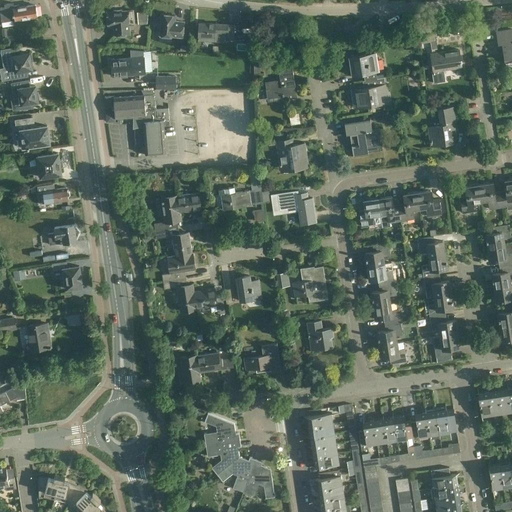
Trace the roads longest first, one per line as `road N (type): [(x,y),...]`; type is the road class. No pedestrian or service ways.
road 1 (primary): [(123,406),(118,323),(68,0)]
road 2 (residential): [(196,0),(328,12),(509,0)]
road 3 (residential): [(493,160),(363,179),(339,192)]
road 4 (residential): [(480,511),(458,373)]
road 5 (residential): [(341,252),(363,388)]
road 6 (residential): [(339,192),(311,59)]
road 7 (residential): [(477,371),(460,238)]
road 8 (residential): [(493,160),(474,38)]
